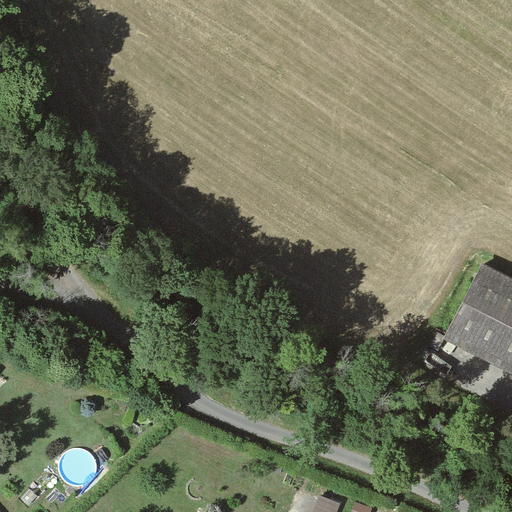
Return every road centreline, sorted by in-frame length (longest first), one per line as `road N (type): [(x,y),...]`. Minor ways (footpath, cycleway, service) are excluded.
road 1 (residential): [(484,511),(199,405),(78,298),(0,280)]
road 2 (track): [(78,298),(0,141)]
